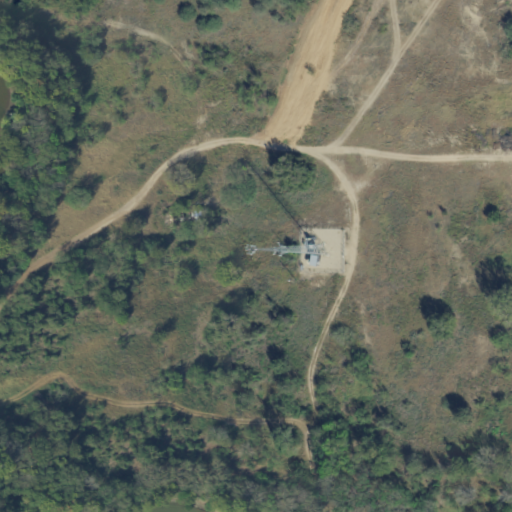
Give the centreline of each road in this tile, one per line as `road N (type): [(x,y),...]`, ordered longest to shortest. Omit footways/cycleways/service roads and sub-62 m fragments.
road 1 (residential): [(0,301),(13,275),(140,199),(201,145),(511,155)]
road 2 (track): [(325,511),(307,435),(315,406),(308,364),(353,256)]
road 3 (track): [(324,151),(346,135),(433,0)]
